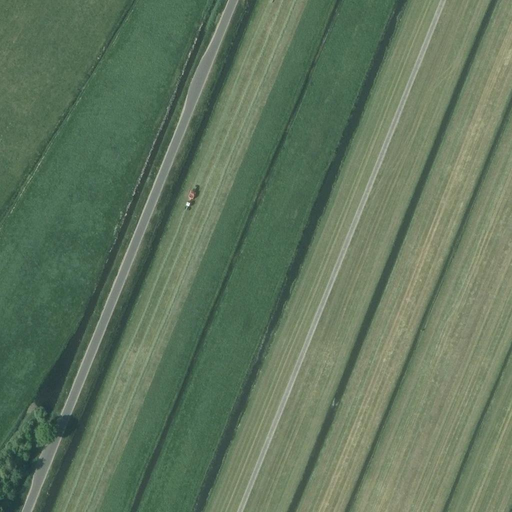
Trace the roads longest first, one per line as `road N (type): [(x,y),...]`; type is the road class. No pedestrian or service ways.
road 1 (unclassified): [(27,511),(233,0)]
road 2 (track): [(239,511),(442,0)]
